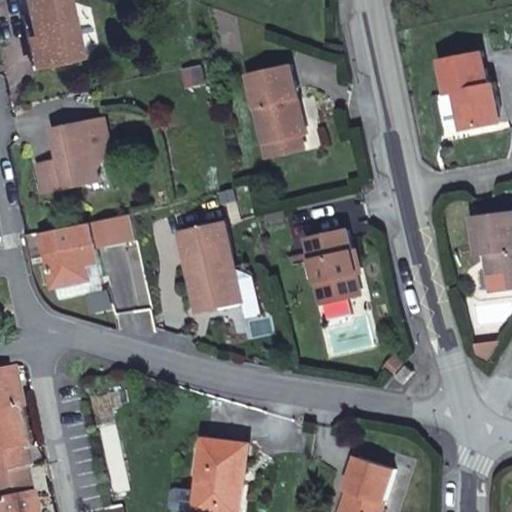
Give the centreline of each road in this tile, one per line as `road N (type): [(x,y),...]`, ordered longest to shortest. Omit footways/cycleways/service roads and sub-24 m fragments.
road 1 (residential): [(34,345),(469,419)]
road 2 (tertiary): [(371,0),(440,336),(469,419)]
road 3 (residential): [(34,345),(69,511)]
